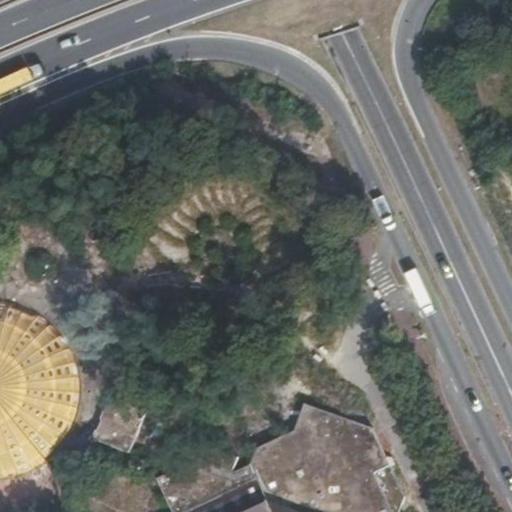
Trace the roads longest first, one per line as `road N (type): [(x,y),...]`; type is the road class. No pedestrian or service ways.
road 1 (trunk): [(0,119),(89,78),(171,53),(251,55),(312,81),(333,103),(420,305),(511,466)]
road 2 (tertiary): [(511,394),(320,0)]
road 3 (trunk): [(511,306),(412,83),(409,39),(424,0)]
road 4 (trunk): [(0,81),(200,0)]
